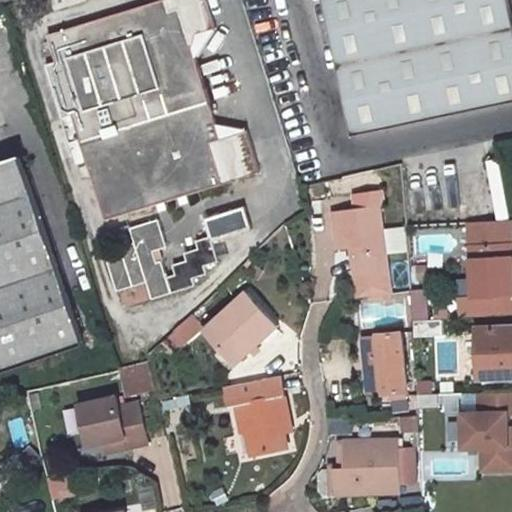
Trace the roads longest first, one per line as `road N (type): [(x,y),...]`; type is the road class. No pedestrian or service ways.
road 1 (unknown): [(302,0),(335,109),(364,143),(511,107)]
road 2 (residential): [(301,511),(297,491),(319,430),(309,363),(317,311)]
